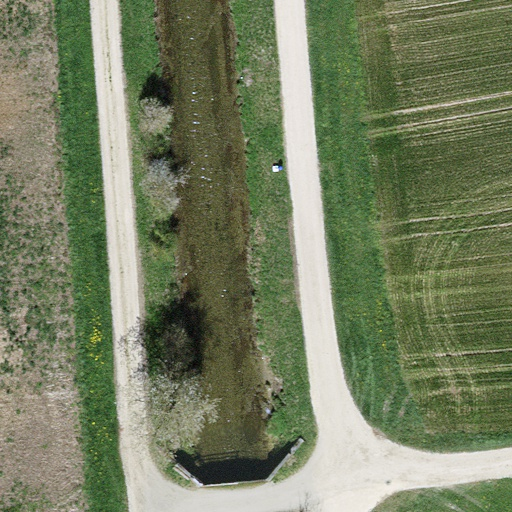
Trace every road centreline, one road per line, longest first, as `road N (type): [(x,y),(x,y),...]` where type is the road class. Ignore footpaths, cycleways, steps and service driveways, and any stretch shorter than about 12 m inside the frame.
road 1 (track): [(142,511),(94,0)]
road 2 (track): [(341,479),(291,0)]
road 3 (track): [(341,479),(305,491),(142,511)]
road 4 (track): [(511,458),(341,479)]
